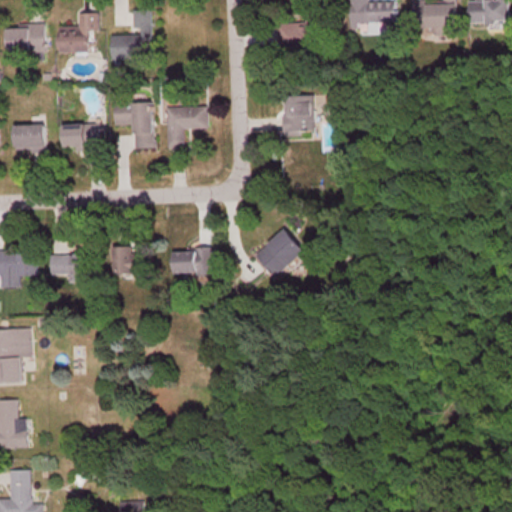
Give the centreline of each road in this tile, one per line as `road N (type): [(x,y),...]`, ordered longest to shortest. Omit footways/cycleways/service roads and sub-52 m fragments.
road 1 (residential): [(0,201),(228,188)]
road 2 (residential): [(228,188),(234,155),(227,0)]
